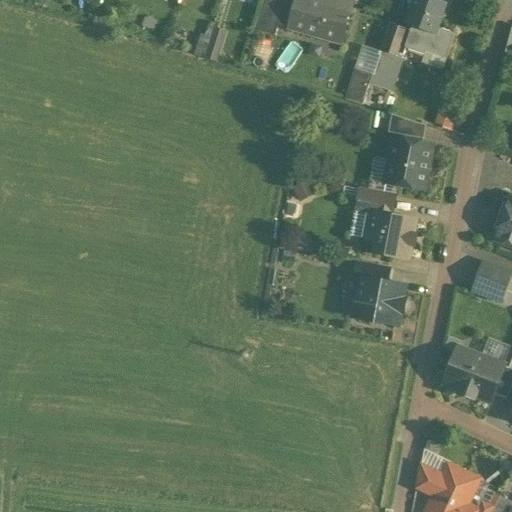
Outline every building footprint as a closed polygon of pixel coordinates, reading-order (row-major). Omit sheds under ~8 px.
[(284,0),(265,0),(256,28),(276,35),(280,24),(278,24),(284,0)] [(299,0),(284,0),(278,24),(280,24),(292,28),(299,0)] [(339,0),(299,0),(292,28),(341,42),(352,4),(339,0)] [(447,3),(438,0),(415,0),(408,25),(413,27),(436,34),(447,3)] [(162,20),(148,16),(145,28),(158,32),(162,20)] [(231,29),(215,24),(212,36),(204,58),(220,63),(231,29)] [(407,29),(392,24),(383,51),(398,57),(407,29)] [(436,34),(413,27),(406,48),(426,55),(427,52),(448,59),(456,34),(438,28),(436,34)] [(200,32),(193,55),(204,58),(212,36),(200,32)] [(398,57),(383,51),(375,74),(372,85),(391,91),(403,58),(398,57)] [(375,74),(360,70),(361,67),(358,66),(347,100),(364,105),(370,85),(372,85),(375,74)] [(326,104),(320,93),(306,101),(313,112),(326,104)] [(454,116),(442,112),(438,124),(450,128),(454,116)] [(427,125),(393,115),(389,133),(424,139),(427,125)] [(432,146),(396,139),(390,167),(397,169),(394,183),(424,189),(432,146)] [(308,180),(290,188),(298,204),(315,196),(308,180)] [(397,196),(361,189),(358,210),(374,213),(375,212),(393,216),(397,196)] [(511,200),(497,239),(511,245),(511,200)] [(393,216),(375,212),(374,213),(372,228),(374,231),(366,237),(363,251),(410,260),(413,246),(416,247),(418,235),(415,234),(418,221),(393,216)] [(392,268),(357,262),(354,277),(361,279),(362,278),(390,283),(392,268)] [(511,274),(511,272),(485,262),(473,292),(501,303),(511,274)] [(390,283),(362,278),(361,279),(354,317),(398,326),(401,313),(404,313),(406,300),(403,299),(406,286),(390,283)] [(506,365),(459,348),(445,385),(460,391),(459,394),(475,400),(476,397),(492,403),(494,395),(505,367),(506,365)] [(511,369),(505,367),(494,395),(508,400),(511,388),(511,369)] [(444,476),(421,465),(417,488),(435,496),(444,476)] [(435,496),(427,511),(480,511),(481,511),(480,511),(469,505),(478,486),(446,471),(444,476),(435,496)] [(497,495),(491,506),(496,508),(501,497),(497,495)] [(496,508),(493,511),(511,511),(511,501),(501,497),(496,508)] [(491,506),(484,503),(480,511),(481,511),(480,511),(493,511),(496,508),(491,506)]
